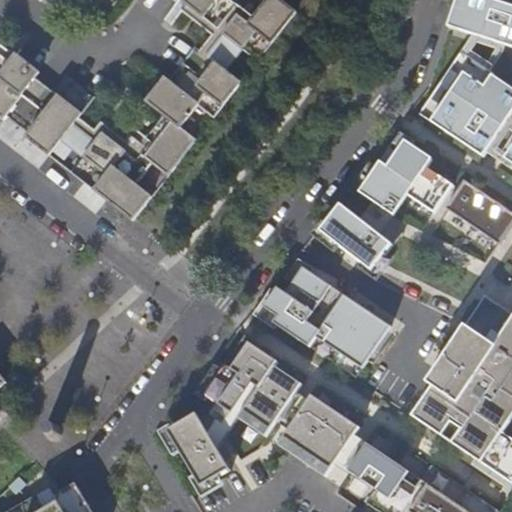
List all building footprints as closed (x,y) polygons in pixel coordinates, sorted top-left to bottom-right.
[(265,0),(259,8),(249,0),(176,0),(174,3),(211,33),(199,48),(194,45),(167,79),(164,76),(145,100),(162,113),(145,135),(150,139),(141,151),(100,119),(91,131),(76,118),(94,95),(70,77),(25,134),(49,153),(61,137),(83,154),(71,170),(132,218),(151,195),(135,183),(152,161),(168,174),(196,137),(180,125),(197,103),(213,116),(240,80),(225,68),(242,46),(258,59),(295,10),(282,0),(265,0)] [(511,6),(493,0),(457,0),(449,26),(511,46),(511,6)] [(0,114),(3,117),(39,70),(15,52),(14,54),(0,43),(0,114)] [(511,88),(461,54),(420,114),(483,157),(511,113),(511,88)] [(381,163),(361,192),(394,215),(407,195),(434,213),(454,185),(428,168),(432,162),(404,143),(388,168),(381,163)] [(511,212),(464,180),(446,208),(500,245),(511,227),(511,212)] [(341,206),(320,232),(372,272),(392,245),(341,206)] [(285,295),(277,290),(264,308),(278,317),(275,322),(311,347),(317,338),(363,370),(394,326),(346,292),(320,330),(309,322),(332,288),(304,269),(285,295)] [(511,312),(486,295),(444,358),(450,362),(414,417),(511,482),(511,312)] [(226,365),(204,397),(267,439),(304,385),(248,347),(233,370),(226,365)] [(312,396),(279,445),(326,476),(359,427),(312,396)] [(197,415),(169,431),(202,488),(229,472),(197,415)] [(498,511),(432,468),(421,485),(366,449),(351,472),(378,490),(369,503),(382,511),(498,511)] [(251,488),(273,477),(260,450),(238,462),(251,488)] [(88,511),(73,490),(63,493),(23,511),(88,511)]
